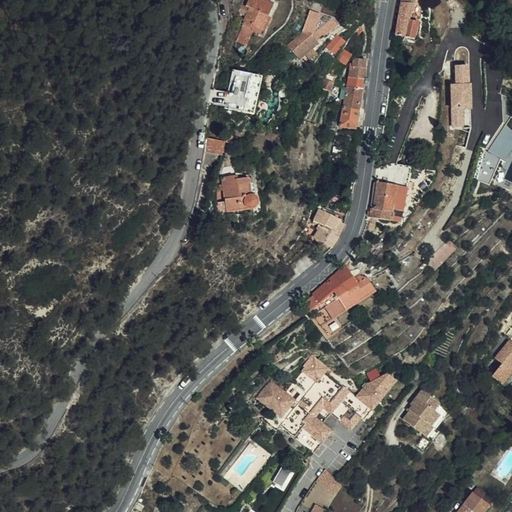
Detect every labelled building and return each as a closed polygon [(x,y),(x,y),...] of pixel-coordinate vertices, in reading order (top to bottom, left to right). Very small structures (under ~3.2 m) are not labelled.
[(261,0),(247,0),(245,4),(249,6),(248,10),(241,26),(242,26),(234,43),(244,48),(251,33),(246,31),(247,29),(248,29),(249,26),(258,30),(264,17),(267,18),(273,5),(261,0)] [(395,39),(397,40),(401,40),(401,36),(415,39),(419,22),(409,21),(412,3),(401,2),(395,39)] [(337,33),(326,46),(336,54),(347,41),(337,33)] [(300,65),(306,60),(313,52),(318,47),(310,39),(292,57),(300,65)] [(369,53),(370,44),(364,43),(362,52),(369,53)] [(344,47),(337,58),(346,64),(353,53),(344,47)] [(313,52),(306,60),(310,64),(317,56),(313,52)] [(352,67),(365,69),(366,60),(354,58),(352,67)] [(473,109),(471,63),(454,64),(455,84),(450,84),(452,128),(464,127),(463,110),(473,109)] [(350,78),(363,80),(365,69),(352,67),(352,69),(350,78)] [(225,107),(256,113),(263,74),(233,69),(225,107)] [(333,79),(323,76),(319,85),(329,89),(331,86),(333,79)] [(346,88),(362,91),(363,80),(350,78),(348,77),(346,88)] [(344,96),(360,98),(362,91),(346,88),(344,96)] [(342,108),(358,110),(360,98),(344,96),(342,108)] [(341,117),(357,120),(358,110),(342,108),(341,117)] [(355,130),(357,120),(341,117),(339,127),(355,130)] [(507,161),(511,151),(511,130),(502,125),(489,152),(507,161)] [(230,144),(217,142),(214,141),(214,145),(212,156),(223,159),(227,159),(230,144)] [(223,159),(212,156),(210,166),(209,168),(222,171),(223,159)] [(496,161),(483,159),(480,181),(493,183),(496,161)] [(233,180),(233,176),(222,178),(226,212),(252,209),(254,207),(256,205),(256,202),(256,199),(253,196),(249,195),(247,178),(237,180),(233,180)] [(414,190),(378,184),(373,208),(370,208),(368,217),(407,225),(414,190)] [(318,211),(313,221),(323,226),(340,233),(345,223),(318,211)] [(316,238),(331,247),(333,244),(340,233),(323,226),(316,238)] [(435,269),(458,248),(450,240),(427,260),(435,269)] [(338,277),(345,286),(355,279),(349,272),(347,269),(338,277)] [(324,307),(309,317),(317,327),(327,320),(393,279),(388,270),(369,280),(367,276),(358,283),(355,279),(345,286),(348,290),(338,297),(336,295),(330,299),(330,302),(325,308),(324,307)] [(336,273),(328,281),(330,283),(338,277),(336,273)] [(328,281),(312,294),(315,297),(309,303),(313,308),(334,292),(336,295),(338,297),(348,290),(345,286),(338,277),(330,283),(328,281)] [(327,320),(317,327),(319,330),(329,324),(327,320)] [(511,341),(509,339),(493,356),(501,363),(491,375),(502,385),(511,372),(511,341)] [(330,367),(316,356),(305,369),(295,380),(309,392),(307,395),(304,398),(301,402),(297,398),(288,390),(285,388),(273,378),(260,395),(271,404),(274,407),(265,419),(278,430),(282,425),(315,452),(334,430),(324,422),(326,420),(324,417),(327,413),(330,415),(332,413),(353,429),(363,417),(372,406),(369,404),(376,395),(382,400),(399,380),(390,372),(370,382),(359,396),(339,379),(336,382),(328,375),(330,372),(327,370),(330,367)] [(339,379),(330,372),(328,375),(336,382),(339,379)] [(511,372),(502,385),(506,389),(511,382),(511,372)] [(309,392),(295,380),(292,378),(285,388),(288,390),(292,383),(303,392),(297,398),(301,402),(304,398),(307,395),(309,392)] [(432,428),(429,426),(438,415),(433,411),(438,404),(435,401),(421,390),(410,405),(412,407),(402,420),(419,432),(430,442),(438,432),(432,428)] [(374,409),(382,400),(376,395),(369,404),(372,406),(363,417),(366,419),(374,409)] [(274,407),(271,404),(254,426),(257,428),(259,426),(265,419),(274,407)] [(257,428),(254,426),(250,432),(247,429),(241,436),(246,441),(257,428)] [(318,478),(328,486),(337,476),(327,467),(318,478)] [(343,482),(337,476),(328,486),(336,492),(343,482)] [(249,495),(237,511),(248,511),(264,490),(259,486),(249,495)] [(470,496),(477,502),(482,496),(474,491),(470,496)] [(462,504),(456,511),(483,511),(486,509),(486,508),(477,502),(470,496),(469,495),(464,502),(463,501),(461,503),(462,504)] [(482,496),(477,502),(486,508),(490,503),(482,496)]
